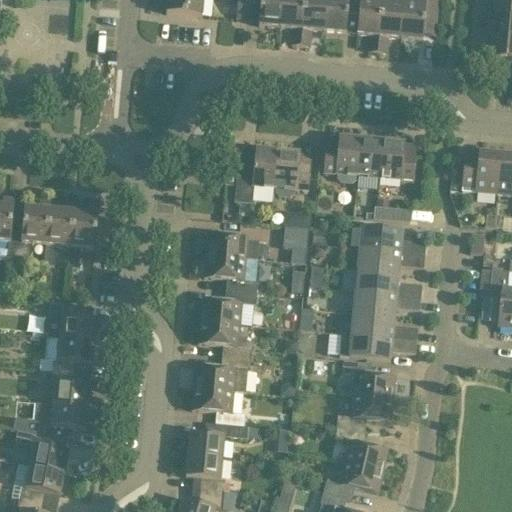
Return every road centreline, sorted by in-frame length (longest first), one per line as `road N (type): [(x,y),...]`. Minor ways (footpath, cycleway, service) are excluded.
road 1 (residential): [(114,511),(149,483),(162,352),(132,309),(144,161)]
road 2 (residential): [(240,70),(430,88),(468,126),(511,130)]
road 3 (residential): [(413,511),(443,357)]
road 4 (residential): [(144,161),(182,133),(217,78),(240,70)]
